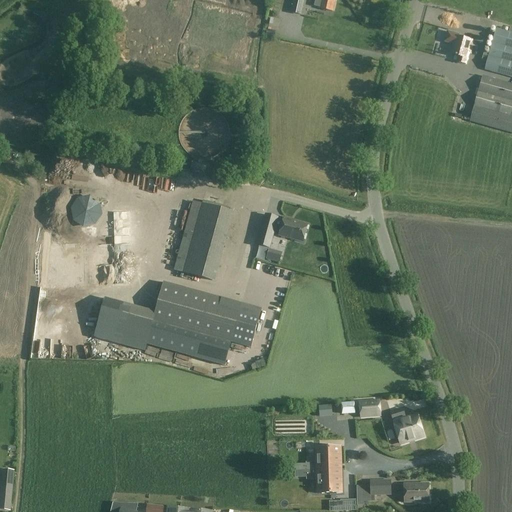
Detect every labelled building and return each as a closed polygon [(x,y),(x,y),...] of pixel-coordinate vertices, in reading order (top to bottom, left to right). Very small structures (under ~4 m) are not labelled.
[(293,0),(290,13),(300,16),(304,0),(293,0)] [(333,0),(316,0),(322,1),(321,8),(334,11),(336,1),(333,1),(333,0)] [(267,30),(277,32),(279,20),(270,19),(267,30)] [(497,27),(496,30),(485,71),(511,78),(511,27),(510,27),(509,30),(497,27)] [(459,35),(447,32),(445,42),(454,45),(451,55),(458,57),(457,62),(467,65),(468,59),(467,59),(469,53),(470,54),(473,43),(458,39),(459,35)] [(511,85),(483,77),(471,123),(511,133),(511,85)] [(192,178),(201,180),(202,172),(193,170),(194,163),(192,163),(190,173),(192,173),(192,178)] [(71,214),(89,225),(103,203),(78,187),(66,206),(73,210),(71,214)] [(294,209),(295,199),(280,197),(279,207),(294,209)] [(211,282),(229,213),(201,206),(183,274),(211,282)] [(306,226),(290,221),(290,220),(283,218),(282,222),(276,220),(276,219),(264,215),(256,245),(268,249),(272,232),(278,234),(278,236),(301,242),(306,226)] [(276,250),(269,249),(266,259),(273,261),(276,250)] [(188,283),(198,286),(200,280),(190,277),(188,283)] [(155,315),(153,323),(230,344),(240,305),(163,284),(155,315)] [(230,344),(153,323),(146,346),(224,367),(230,344)] [(380,416),(379,401),(359,403),(360,418),(380,416)] [(342,404),(342,415),(356,414),(355,403),(342,404)] [(423,437),(416,416),(405,419),(404,417),(405,416),(402,409),(390,413),(400,444),(423,437)] [(341,470),(340,447),(316,448),(317,471),(341,470)] [(4,470),(0,505),(0,510),(9,511),(14,471),(4,470)] [(341,493),(341,470),(317,471),(317,494),(341,493)] [(390,495),(390,482),(370,482),(370,487),(370,496),(375,496),(390,495)] [(404,485),(405,503),(429,503),(428,485),(404,485)]
